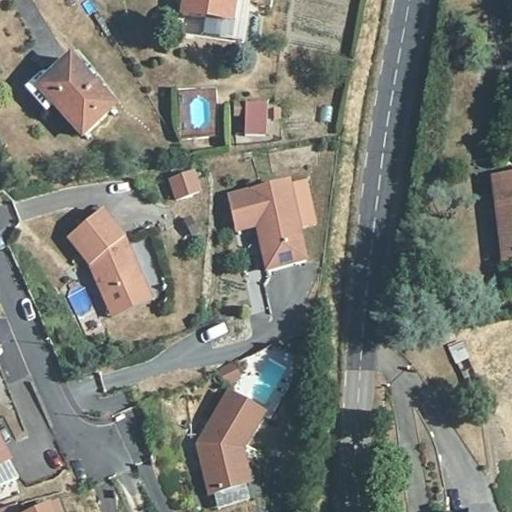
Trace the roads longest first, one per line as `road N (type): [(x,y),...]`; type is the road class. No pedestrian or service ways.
road 1 (unclassified): [(367,511),(380,196),(411,0)]
road 2 (residential): [(100,463),(73,442),(0,270)]
